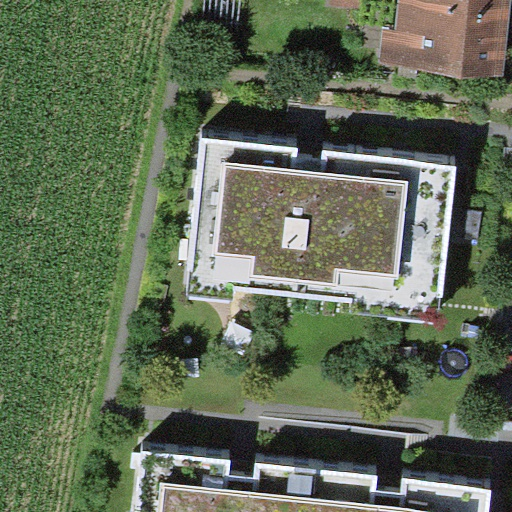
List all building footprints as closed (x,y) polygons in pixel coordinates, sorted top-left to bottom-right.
[(365,0),(330,0),(330,6),(365,8),(365,0)] [(509,15),(510,0),(400,0),(401,7),(509,15)] [(504,74),(509,15),(401,7),(399,27),(381,26),(378,64),(504,74)] [(299,147),(202,136),(186,295),(234,300),(236,288),(351,300),(350,313),(440,322),(457,162),(322,148),(321,161),(309,160),(298,159),(299,147)] [(313,511),(318,469),(255,462),(254,477),(229,474),(231,460),(144,450),(137,511),(313,511)] [(377,476),(318,469),(313,511),(488,511),(491,489),(402,479),(401,493),(376,490),(377,476)]
